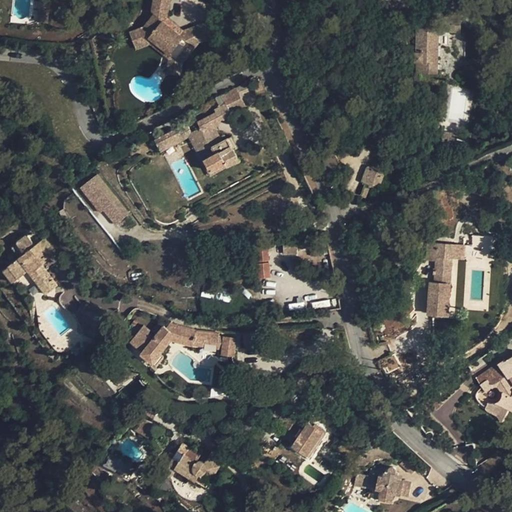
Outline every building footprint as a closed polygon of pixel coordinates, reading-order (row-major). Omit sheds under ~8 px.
[(50,0),(40,0),(38,22),(48,23),(50,0)] [(198,42),(184,30),(180,34),(164,21),(167,17),(169,0),(152,0),(151,10),(154,13),(144,26),(134,30),(139,43),(151,38),(172,55),(182,63),(198,42)] [(444,11),(444,25),(450,25),(461,25),(461,11),(444,11)] [(180,34),(184,30),(167,17),(164,21),(180,34)] [(414,52),(414,61),(417,61),(417,71),(437,72),(438,19),(417,18),(416,52),(414,52)] [(198,42),(214,37),(209,21),(184,30),(198,42)] [(139,43),(134,30),(130,31),(136,48),(140,46),(139,43)] [(140,46),(150,43),(151,38),(139,43),(140,46)] [(150,43),(169,58),(172,55),(151,38),(150,43)] [(180,75),(182,63),(172,55),(169,58),(167,73),(180,75)] [(258,95),(265,92),(260,82),(254,86),(258,95)] [(216,112),(198,121),(202,129),(211,147),(202,152),(211,170),(226,163),(227,166),(239,159),(234,149),(228,138),(228,137),(223,140),(217,130),(218,129),(215,124),(246,107),(236,87),(215,97),(220,106),(214,109),(216,112)] [(176,127),(154,139),(161,151),(189,136),(193,134),(187,124),(177,129),(176,127)] [(331,154),(344,159),(354,134),(341,128),(331,154)] [(199,154),(202,152),(211,147),(202,129),(193,134),(189,136),(199,154)] [(442,130),(441,137),(455,139),(456,132),(442,130)] [(231,136),(228,138),(234,149),(237,147),(231,136)] [(455,139),(441,137),(440,145),(454,147),(455,139)] [(210,175),(213,173),(211,170),(202,152),(199,154),(210,175)] [(356,157),(349,154),(345,167),(352,170),(356,157)] [(213,173),(227,166),(226,163),(211,170),(213,173)] [(372,186),(374,180),(381,182),(384,171),(368,165),(361,181),(372,186)] [(129,214),(97,174),(81,187),(94,204),(97,201),(104,209),(116,224),(129,214)] [(97,201),(94,204),(101,212),(104,209),(97,201)] [(28,270),(46,294),(58,285),(42,265),(38,260),(44,255),(36,244),(35,245),(27,235),(16,243),(17,243),(24,253),(19,257),(9,265),(9,266),(3,270),(13,282),(28,270)] [(471,235),(471,244),(478,245),(483,245),(483,250),(492,250),(492,236),(471,235)] [(36,244),(44,255),(48,260),(56,254),(44,238),(36,244)] [(24,253),(17,243),(12,247),(19,257),(24,253)] [(429,293),(434,293),(433,313),(448,314),(451,256),(452,244),(428,243),(427,256),(436,256),(435,282),(430,282),(429,293)] [(465,245),(452,244),(451,256),(464,257),(465,245)] [(254,279),(270,277),(268,246),(252,247),(254,279)] [(38,260),(42,265),(48,260),(44,255),(38,260)] [(82,304),(76,312),(97,326),(103,318),(82,304)] [(143,325),(131,340),(143,351),(141,353),(156,365),(165,355),(161,352),(171,339),(193,346),(194,342),(197,330),(174,324),(170,322),(166,327),(164,325),(156,335),(143,325)] [(218,344),(219,333),(197,330),(194,342),(218,344)] [(244,345),(263,343),(261,330),(243,331),(244,345)] [(235,352),(236,338),(224,337),(222,351),(235,352)] [(511,355),(500,364),(502,367),(498,370),(503,378),(496,383),(491,384),(488,379),(481,385),(485,392),(488,389),(492,387),(494,386),(496,386),(499,386),(500,387),(502,389),(503,392),(503,394),(502,397),(500,399),(498,401),(496,402),(492,403),(488,402),(485,408),(497,415),(503,405),(506,407),(511,410),(511,382),(509,378),(511,375),(511,355)] [(495,365),(484,373),(488,379),(491,384),(496,383),(503,378),(498,370),(495,365)] [(430,378),(437,388),(449,379),(442,369),(430,378)] [(224,387),(235,392),(239,383),(229,378),(224,387)] [(419,407),(427,415),(432,410),(424,402),(419,407)] [(503,405),(497,415),(501,417),(506,407),(503,405)] [(294,434),(300,424),(284,413),(277,422),(294,434)] [(309,421),(293,444),(297,447),(296,449),(310,459),(323,440),(322,439),(325,434),(326,432),(326,430),(326,429),(313,419),(311,422),(309,421)] [(168,478),(175,468),(195,480),(198,476),(208,483),(220,465),(219,465),(214,462),(208,458),(205,463),(203,462),(201,461),(198,461),(197,462),(184,454),(188,447),(181,442),(173,456),(168,464),(164,461),(158,471),(168,478)] [(169,453),(164,461),(168,464),(173,456),(169,453)] [(400,463),(411,473),(422,465),(410,455),(400,463)] [(379,474),(375,488),(381,489),(380,494),(393,497),(395,492),(408,495),(411,482),(397,478),(398,473),(394,473),(395,468),(394,466),(392,466),(391,467),(389,468),(388,471),(384,470),(383,475),(379,474)] [(357,473),(354,485),(366,488),(368,475),(357,473)] [(370,487),(375,488),(379,474),(373,473),(370,487)] [(206,487),(208,483),(198,476),(195,480),(206,487)] [(264,511),(266,511),(275,504),(260,489),(251,499),(264,511)] [(392,502),(393,497),(380,494),(378,499),(392,502)]
